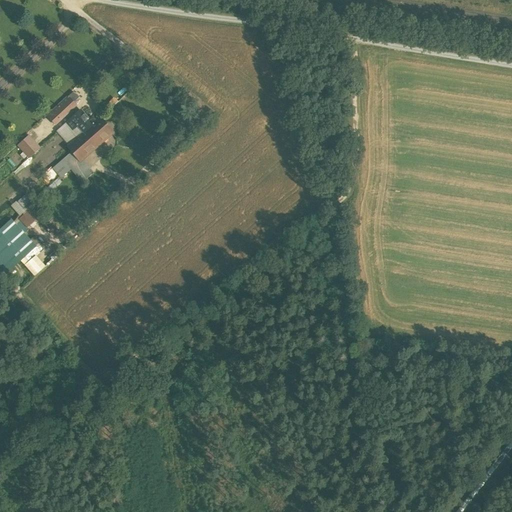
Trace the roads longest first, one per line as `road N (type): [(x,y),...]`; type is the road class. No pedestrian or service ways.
road 1 (track): [(0,464),(345,193),(353,174),(352,38)]
road 2 (track): [(101,0),(352,38)]
road 3 (track): [(352,38),(511,63)]
